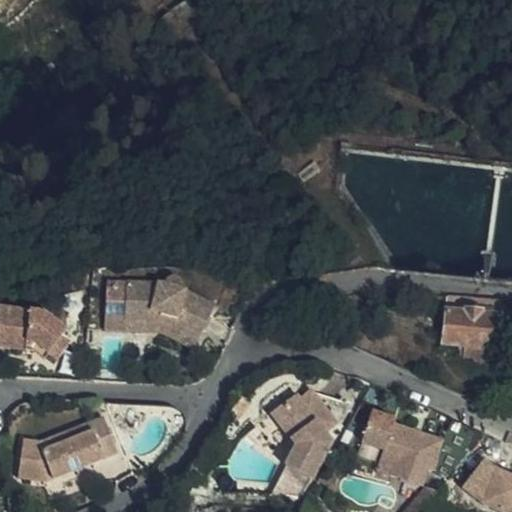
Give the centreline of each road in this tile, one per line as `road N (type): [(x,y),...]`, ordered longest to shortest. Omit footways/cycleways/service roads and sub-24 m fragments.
road 1 (residential): [(210,400),(240,354),(342,356),(511,427)]
road 2 (residential): [(0,388),(210,400)]
road 3 (residential): [(103,511),(156,489),(191,452),(210,400)]
